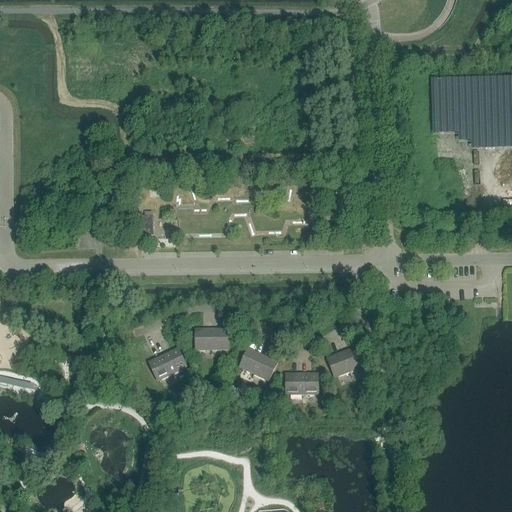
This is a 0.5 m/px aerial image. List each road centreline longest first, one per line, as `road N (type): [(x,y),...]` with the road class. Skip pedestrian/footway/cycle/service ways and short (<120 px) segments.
road 1 (unclassified): [(5,227),(6,257),(22,267),(360,260)]
road 2 (unclassified): [(389,261),(367,3)]
road 3 (residential): [(137,333),(206,308),(230,309),(311,345),(367,321)]
road 4 (unclassified): [(511,259),(389,261)]
